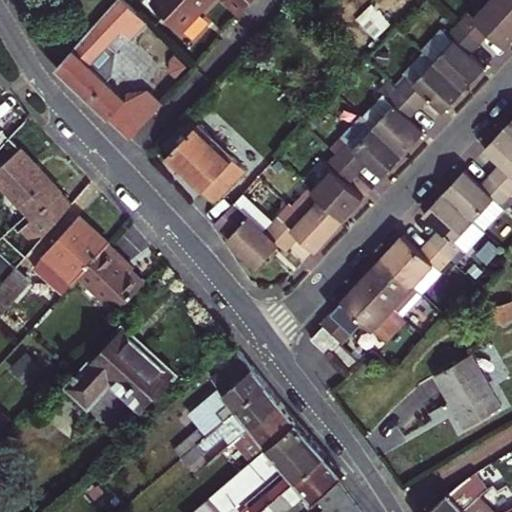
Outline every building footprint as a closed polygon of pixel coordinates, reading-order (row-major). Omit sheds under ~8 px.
[(90,65),(123,31),(131,38),(146,21),(123,0),(118,0),(106,13),(74,49),(58,67),(88,96),(132,137),(165,102),(150,89),(127,90),(124,97),(110,83),(90,65)] [(154,0),(152,3),(182,33),(207,7),(213,0),(224,0),(241,15),(254,0),(154,0)] [(511,38),(511,10),(501,0),(492,0),(477,17),(470,11),(460,22),(481,42),(491,32),(506,46),(511,38)] [(511,0),(501,0),(511,10),(511,0)] [(455,40),(435,61),(466,89),(476,78),(487,66),(471,52),(481,42),(460,22),(449,34),(455,40)] [(131,38),(123,31),(90,65),(110,83),(117,76),(118,52),(131,38)] [(449,34),(429,55),(435,61),(455,40),(449,34)] [(389,63),(390,52),(380,50),(378,61),(389,63)] [(188,71),(183,55),(173,59),(179,75),(188,71)] [(455,101),(466,89),(435,61),(416,82),(410,76),(399,87),(420,107),(430,96),(445,110),(455,101)] [(381,91),(384,94),(389,98),(399,87),(392,80),(381,91)] [(384,94),(363,114),(405,153),(415,143),(426,131),(411,118),(420,107),(399,87),(389,98),(384,94)] [(330,99),(318,114),(322,118),(335,104),(331,100),(330,99)] [(315,113),(310,122),(316,126),(322,120),(317,115),(315,113)] [(391,169),(405,153),(363,114),(333,147),(338,152),(360,172),(370,162),(384,175),(391,169)] [(176,146),(166,137),(158,145),(190,175),(217,200),(238,177),(231,170),(239,161),(198,123),(193,128),(189,125),(180,135),(183,139),(176,146)] [(511,131),(506,126),(492,141),(485,148),(501,163),(491,173),(511,192),(511,131)] [(19,231),(34,247),(72,205),(40,171),(20,149),(0,168),(0,181),(33,218),(19,231)] [(314,191),(344,218),(356,206),(365,196),(350,182),(360,172),(338,152),(328,163),(334,169),(314,191)] [(482,184),(466,169),(458,178),(445,191),(486,229),(506,208),(511,201),(511,192),(491,173),(482,184)] [(329,234),(344,218),(314,191),(311,187),(294,205),(291,203),(274,220),(266,230),(280,243),(288,250),(301,235),(316,248),(329,234)] [(486,229),(445,191),(435,202),(425,213),(440,228),(431,238),(452,259),(463,247),(466,250),(486,229)] [(274,220),(244,192),(215,223),(260,266),(271,253),(280,243),(266,230),(274,220)] [(81,275),(109,244),(94,229),(80,216),(45,253),(36,268),(64,293),(81,275)] [(421,249),(405,234),(395,244),(384,256),(415,285),(435,264),(442,270),(452,259),(431,238),(421,249)] [(109,244),(81,275),(118,312),(145,284),(132,271),(134,269),(126,261),(109,244)] [(457,264),(468,252),(466,250),(463,247),(452,259),(457,264)] [(415,285),(384,256),(374,267),(364,278),(394,306),(415,285)] [(452,259),(442,270),(447,275),(457,264),(452,259)] [(0,316),(33,280),(17,267),(0,286),(0,316)] [(394,306),(364,278),(347,296),(333,311),(355,331),(365,320),(385,339),(405,317),(394,306)] [(499,319),(511,315),(511,301),(495,307),(499,319)] [(344,342),(355,331),(333,311),(323,322),(326,324),(341,339),(344,342)] [(341,339),(326,324),(313,338),(328,352),(341,339)] [(124,326),(79,376),(69,387),(89,405),(112,381),(143,410),(176,374),(147,347),(124,326)] [(33,382),(50,368),(35,350),(18,363),(33,382)] [(211,379),(219,388),(189,413),(201,427),(175,448),(182,457),(267,384),(257,371),(242,353),(211,379)] [(450,400),(465,426),(503,405),(474,353),(435,374),(450,400)] [(234,441),(281,401),(274,393),(267,384),(182,457),(181,457),(188,466),(224,435),(232,444),(234,441)] [(63,393),(84,412),(89,405),(69,387),(63,393)] [(253,462),(298,423),(290,413),(281,401),(234,441),(253,462)] [(210,499),(221,511),(226,511),(282,464),(312,438),(305,431),(298,423),(253,462),(210,499)] [(250,508),(253,511),(261,511),(326,455),(319,447),(312,438),(282,464),(287,469),(290,474),(250,508)] [(261,511),(284,511),(306,493),(325,508),(348,492),(339,480),(344,475),(336,466),(326,455),(261,511)] [(481,495),(490,488),(476,472),(428,511),(461,511),(465,509),(481,495)] [(196,492),(201,498),(205,494),(200,488),(196,492)] [(362,511),(348,492),(325,508),(328,511),(362,511)] [(41,502),(45,507),(54,499),(50,494),(41,502)] [(495,511),(481,495),(465,509),(461,511),(495,511)] [(194,511),(221,511),(210,499),(194,511)]
